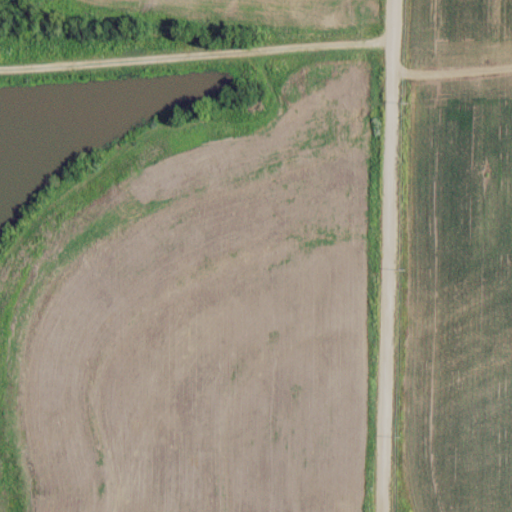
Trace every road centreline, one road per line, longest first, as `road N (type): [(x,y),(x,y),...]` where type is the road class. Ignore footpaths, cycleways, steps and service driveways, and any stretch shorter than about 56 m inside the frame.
road 1 (residential): [(380,511),(392,0)]
road 2 (residential): [(391,75),(511,73)]
